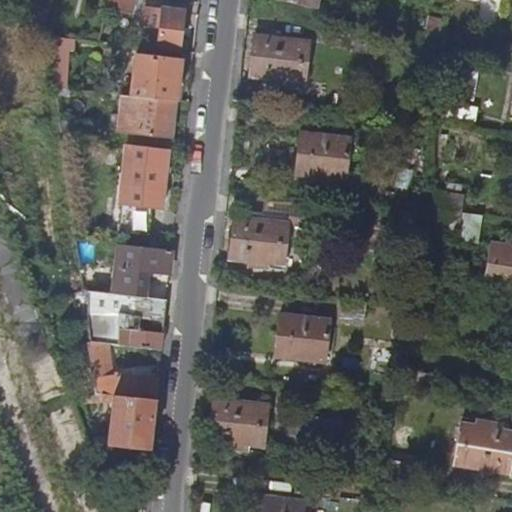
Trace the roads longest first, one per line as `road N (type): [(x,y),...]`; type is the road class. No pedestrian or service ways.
road 1 (residential): [(164,511),(224,0)]
road 2 (unknown): [(64,511),(0,328)]
